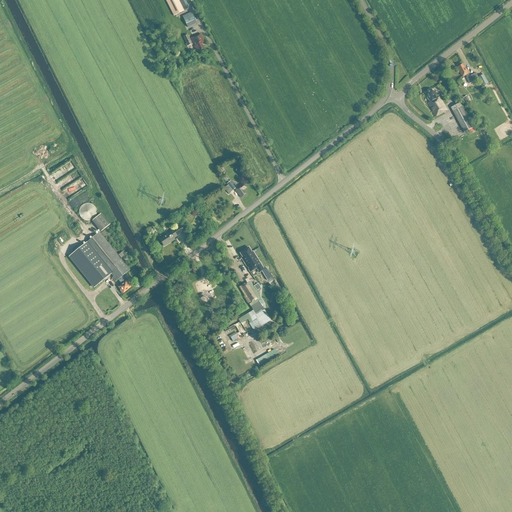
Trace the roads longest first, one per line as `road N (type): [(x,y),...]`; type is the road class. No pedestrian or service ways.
road 1 (secondary): [(0,404),(386,94)]
road 2 (unclassified): [(511,265),(448,152),(395,97)]
road 3 (unclassified): [(395,97),(511,2)]
